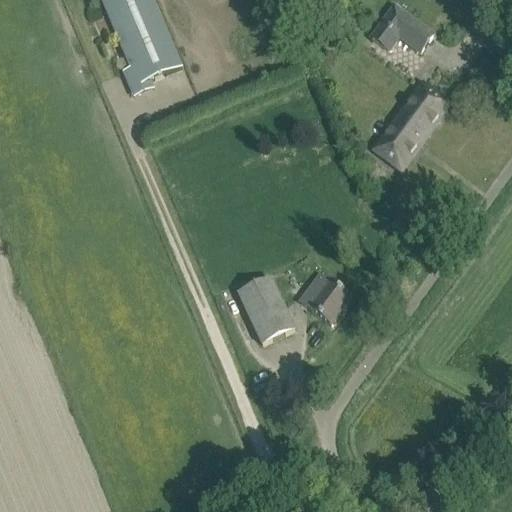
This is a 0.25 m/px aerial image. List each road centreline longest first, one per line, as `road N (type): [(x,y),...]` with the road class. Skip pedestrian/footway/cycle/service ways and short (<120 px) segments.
road 1 (unclassified): [(359,511),(327,446),(329,419),(511,163)]
road 2 (unclassified): [(415,511),(511,431)]
